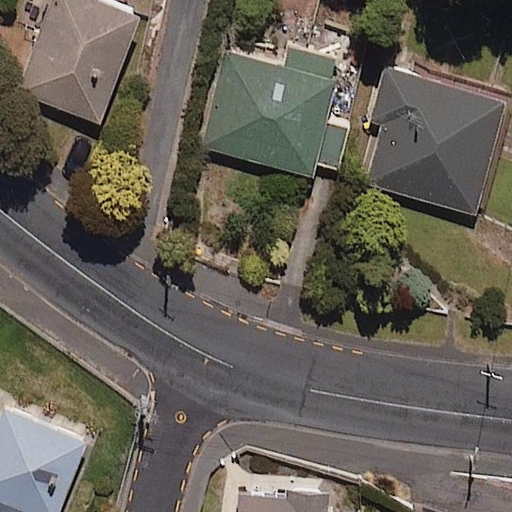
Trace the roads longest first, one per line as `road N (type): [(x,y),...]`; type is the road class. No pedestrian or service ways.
road 1 (tertiary): [(511,429),(326,400),(203,360)]
road 2 (tertiary): [(203,360),(0,215)]
road 3 (residential): [(158,511),(203,360)]
